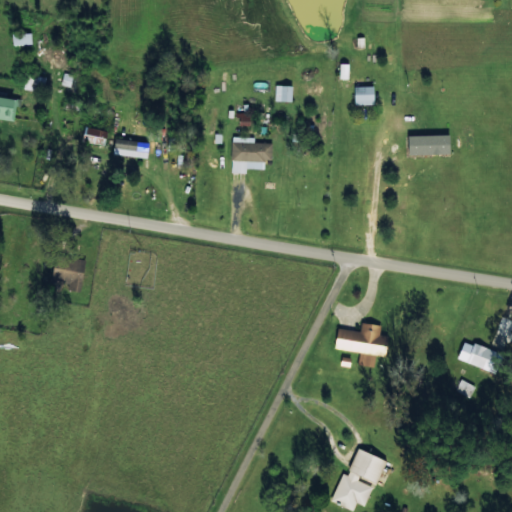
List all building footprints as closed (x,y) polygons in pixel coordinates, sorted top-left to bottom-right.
[(12,34),(12,45),(31,44),(30,33),(12,34)] [(347,79),(347,64),(339,64),(339,79),(347,79)] [(364,79),(353,80),(354,105),(374,104),(373,86),(364,87),(364,79)] [(274,101),(291,101),(292,85),(275,85),(274,101)] [(17,98),(0,96),(0,118),(15,120),(17,98)] [(105,144),(106,129),(84,127),(82,142),(105,144)] [(148,143),(114,138),(112,153),(146,159),(148,143)] [(61,277),(59,286),(80,289),(85,260),(58,256),(55,276),(61,277)] [(337,328),(334,349),(359,353),(357,365),(373,367),(375,356),(384,357),(387,336),(379,335),(380,325),(361,322),(359,332),(337,328)] [(496,374),(503,354),(464,340),(457,359),(496,374)] [(372,486),(358,480),(359,476),(376,483),(386,459),(357,448),(345,475),(341,473),(330,501),(352,510),(355,502),(364,505),(372,486)]
